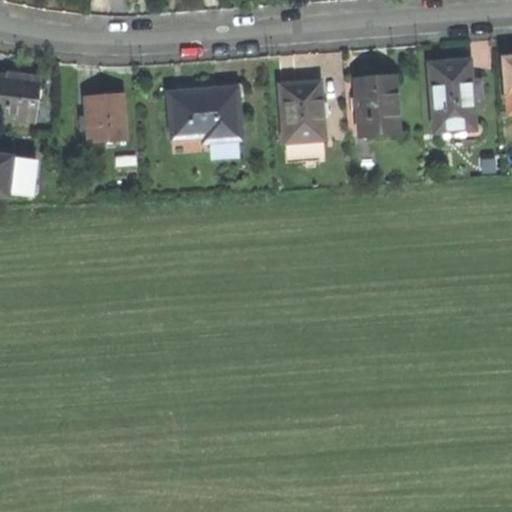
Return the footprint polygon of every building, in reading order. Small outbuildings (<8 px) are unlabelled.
[(511,56),(503,57),(506,114),(511,113),(511,56)] [(450,62),(427,63),(432,132),(454,131),(453,125),(472,124),(468,61),(450,62)] [(354,78),(358,136),(397,134),(393,75),(371,77),(354,78)] [(0,78),(0,117),(32,122),(39,80),(7,76),(6,79),(0,78)] [(295,84),(278,85),(282,141),(282,157),(294,156),(294,161),(317,159),(317,140),(321,139),(317,82),(295,84)] [(216,91),(168,94),(170,139),(200,137),(201,142),(238,139),(235,90),(216,91)] [(83,100),(85,142),(124,141),(122,99),(103,100),(83,100)] [(243,141),(214,143),(215,154),(244,152),(243,141)] [(36,159),(0,154),(0,196),(4,197),(4,192),(30,195),(36,159)]
